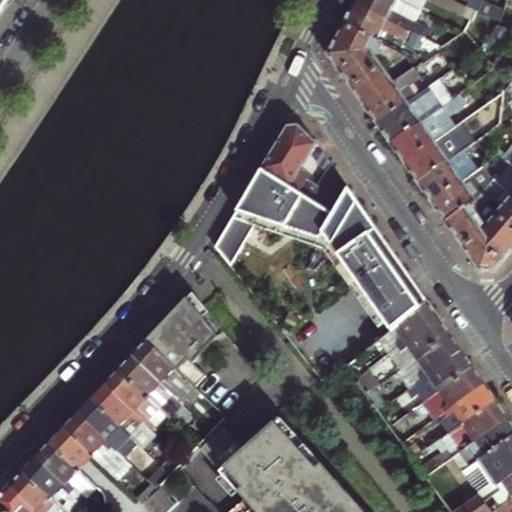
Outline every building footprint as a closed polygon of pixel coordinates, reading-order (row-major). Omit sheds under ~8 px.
[(0,0),(0,30),(19,0),(0,0)] [(357,0),(355,5),(418,38),(423,28),(414,23),(419,12),(396,0),(357,0)] [(396,0),(419,12),(421,13),(428,0),(396,0)] [(470,0),(469,0),(458,0),(456,4),(465,9),(470,0)] [(350,15),(343,27),(375,44),(381,32),(404,44),(405,41),(414,46),(418,38),(355,5),(350,15)] [(480,5),(476,16),(498,23),(502,13),(480,5)] [(328,57),(363,106),(393,85),(374,58),(381,53),(384,48),(375,44),(343,27),(339,35),(332,48),(328,57)] [(371,118),(377,127),(418,98),(410,88),(422,80),(414,70),(393,85),(363,106),(371,118)] [(385,138),(391,146),(453,102),(439,83),(418,98),(377,127),(385,138)] [(400,158),(405,166),(456,129),(449,119),(467,106),(460,97),(453,102),(391,146),(400,158)] [(290,128),(263,172),(331,214),(339,201),(298,175),(316,145),(300,128),(294,128),(290,128)] [(501,128),(489,136),(501,152),(501,128)] [(413,177),(419,185),(466,152),(471,149),(456,129),(405,166),(413,177)] [(511,147),(503,158),(508,163),(511,166),(511,147)] [(427,197),(433,205),(480,171),(466,152),(419,185),(427,197)] [(347,189),(323,155),(312,170),(344,195),(347,189)] [(511,166),(508,163),(493,180),(511,196),(511,166)] [(440,215),(445,224),(476,202),(484,196),(483,196),(490,188),(485,181),(490,176),(484,168),(480,171),(433,205),(440,215)] [(339,201),(331,214),(263,172),(218,249),(232,266),(257,226),(323,248),(379,328),(386,324),(391,332),(427,304),(414,285),(357,204),(347,189),(344,195),(339,201)] [(511,196),(493,180),(490,176),(485,181),(490,188),(483,196),(484,196),(489,203),(493,198),(503,207),(499,212),(498,214),(497,214),(511,227),(511,196)] [(496,273),(511,253),(511,227),(497,214),(498,214),(499,212),(503,207),(493,198),(489,203),(484,196),(476,202),(445,224),(465,251),(480,272),(496,273)] [(184,307),(149,344),(196,389),(207,376),(195,365),(220,338),(188,300),(184,307)] [(391,332),(379,343),(388,355),(439,320),(434,314),(427,304),(391,332)] [(439,320),(388,355),(400,371),(450,336),(446,331),(439,320)] [(450,336),(400,371),(397,373),(409,390),(462,353),(458,347),(450,336)] [(135,358),(182,402),(187,396),(193,402),(201,394),(196,389),(149,344),(143,350),(135,358)] [(468,362),(462,353),(409,390),(420,406),(424,404),(473,369),(468,362)] [(121,373),(168,418),(172,421),(186,406),(182,402),(135,358),(128,365),(121,373)] [(366,371),(359,359),(349,368),(356,378),(366,371)] [(356,378),(349,368),(332,381),(335,385),(344,379),(352,388),(360,384),(356,378)] [(473,369),(424,404),(435,420),(438,419),(485,386),(481,381),(473,369)] [(366,371),(356,378),(360,384),(366,393),(373,389),(377,386),(366,371)] [(107,387),(155,432),(168,418),(121,373),(114,380),(107,387)] [(493,397),(485,386),(438,419),(445,429),(442,431),(446,437),(497,403),(493,397)] [(94,401),(141,446),(155,432),(107,387),(101,393),(94,401)] [(373,389),(366,393),(379,411),(385,407),(373,389)] [(80,416),(127,461),(141,446),(94,401),(88,407),(80,416)] [(432,460),(437,469),(452,459),(510,420),(505,414),(497,403),(446,437),(431,447),(434,451),(440,447),(443,452),(432,460)] [(77,441),(95,458),(121,483),(135,468),(127,461),(80,416),(73,423),(64,432),(61,435),(73,446),(77,441)] [(365,511),(280,418),(245,449),(226,427),(201,450),(244,498),(252,507),(256,511),(365,511)] [(511,423),(510,420),(452,459),(477,494),(450,511),(488,511),(483,503),(492,497),(499,492),(496,487),(511,475),(511,423)] [(413,459),(427,450),(416,434),(402,443),(413,459)] [(52,445),(81,473),(95,458),(77,441),(73,446),(61,435),(56,441),(52,445)] [(38,460),(85,504),(89,500),(82,494),(92,484),(81,473),(52,445),(45,452),(38,460)] [(25,473),(66,511),(65,511),(78,511),(85,504),(38,460),(33,464),(25,473)] [(140,501),(143,504),(152,498),(163,489),(162,487),(173,477),(165,469),(151,483),(155,487),(140,501)] [(11,488),(36,511),(65,511),(66,511),(25,473),(19,479),(11,488)] [(499,492),(492,497),(500,508),(511,500),(511,475),(496,487),(499,492)] [(0,499),(0,506),(6,511),(36,511),(11,488),(5,494),(0,499)] [(170,511),(177,506),(163,489),(152,498),(143,504),(149,511),(170,511)] [(247,511),(252,507),(244,498),(230,511),(247,511)] [(511,511),(511,500),(500,508),(499,510),(500,511),(511,511)]
